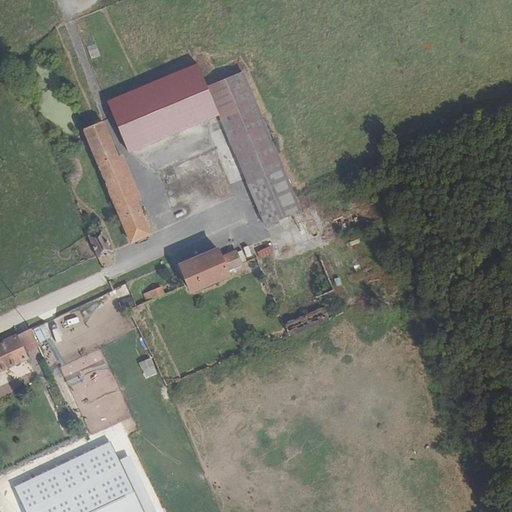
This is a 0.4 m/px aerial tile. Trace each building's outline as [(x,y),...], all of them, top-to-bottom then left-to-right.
[(196,64),(107,102),(129,152),(218,114),(206,87),(196,64)] [(242,73),(206,87),(218,114),(266,228),(302,211),(290,183),(289,184),(242,73)] [(97,166),(116,157),(101,122),(100,122),(81,130),(97,166)] [(97,166),(116,210),(136,202),(116,157),(97,166)] [(150,234),(136,202),(116,210),(130,242),(150,234)] [(86,239),(93,255),(95,259),(113,251),(104,231),(89,237),(86,239)] [(259,259),(274,254),(271,246),(256,252),(259,259)] [(226,270),(240,263),(235,250),(220,256),(216,249),(178,265),(186,283),(189,291),(227,274),(226,270)] [(270,255),(257,260),(280,317),(294,310),(270,255)] [(288,335),(344,313),(320,258),(302,265),(316,297),(319,296),(324,307),(283,324),(288,335)] [(125,284),(118,287),(126,304),(133,301),(125,284)] [(143,294),(146,301),(163,293),(160,286),(143,294)] [(31,329),(0,343),(0,370),(28,357),(22,344),(35,338),(31,329)] [(150,356),(138,362),(146,379),(158,373),(150,356)]
